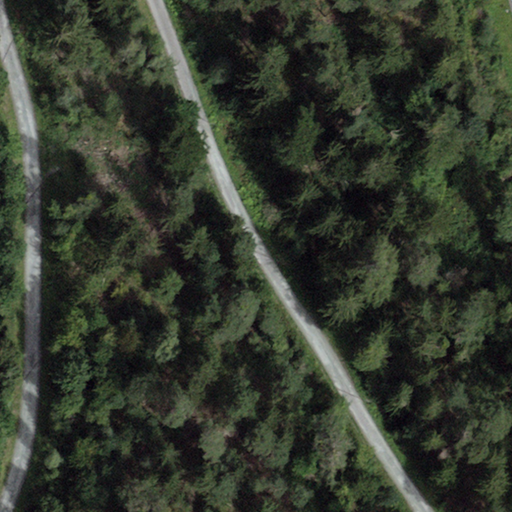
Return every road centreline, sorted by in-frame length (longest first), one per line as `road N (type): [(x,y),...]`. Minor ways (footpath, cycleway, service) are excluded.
road 1 (track): [(155,0),(227,188),(418,511)]
road 2 (track): [(2,511),(19,482),(32,358),(31,148),(0,21)]
